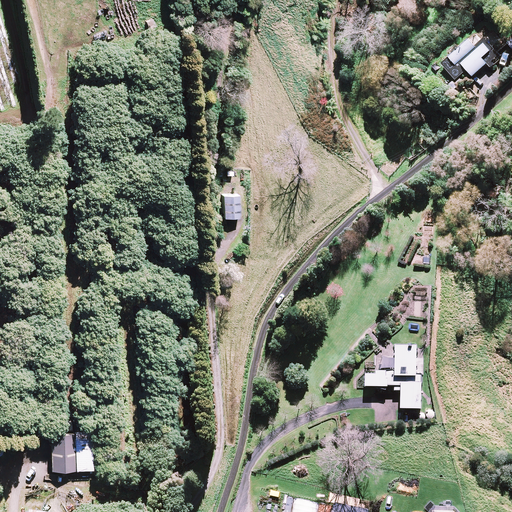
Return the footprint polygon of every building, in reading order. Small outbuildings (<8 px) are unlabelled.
[(469,40),(441,64),(456,81),(467,71),(473,78),(487,65),(491,69),(495,66),(492,63),(498,58),(493,52),(495,51),(484,39),(475,47),(469,40)] [(237,195),(222,196),(224,220),(239,219),(237,195)] [(417,376),(417,348),(395,347),(395,371),(386,373),(376,373),(376,377),(365,376),(365,389),(388,390),(388,388),(401,388),(401,389),(394,389),(394,393),(401,393),(401,412),(421,412),(422,376),(417,376)] [(74,434),(74,470),(92,470),(91,433),(74,434)] [(50,434),(51,470),(74,470),(74,434),(50,434)] [(25,446),(25,438),(14,438),(14,446),(25,446)] [(33,496),(32,507),(44,508),(45,497),(33,496)]
